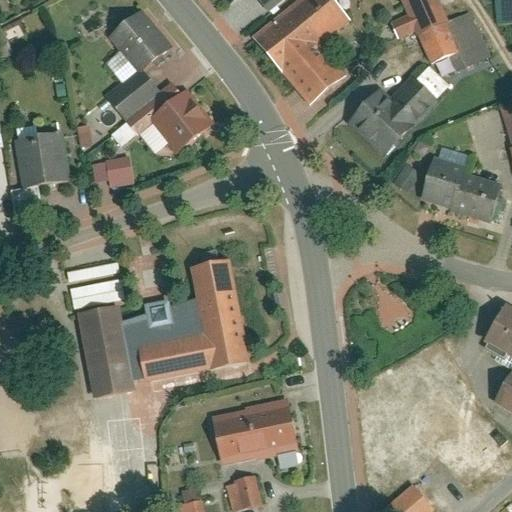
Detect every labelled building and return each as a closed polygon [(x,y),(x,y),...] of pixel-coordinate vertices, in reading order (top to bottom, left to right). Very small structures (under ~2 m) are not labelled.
[(216,0),(228,13),(243,0),(216,0)] [(326,0),(311,0),(251,47),(274,76),(278,73),(310,115),(350,84),(322,49),(348,28),(326,0)] [(256,0),(266,13),(283,0),(256,0)] [(438,0),(398,0),(406,17),(385,25),(393,43),(415,34),(432,73),(465,59),(438,0)] [(511,0),(491,0),(492,20),(511,18),(511,0)] [(118,48),(103,61),(118,78),(98,94),(121,122),(129,126),(167,98),(143,68),(169,47),(137,9),(106,34),(118,48)] [(377,96),(345,132),(378,161),(438,91),(416,72),(387,105),(377,96)] [(166,102),(167,98),(129,126),(131,134),(147,123),(170,154),(209,126),(182,90),(166,102)] [(57,171),(49,122),(0,128),(0,131),(6,173),(0,174),(0,202),(1,213),(31,209),(27,176),(57,171)] [(511,134),(503,137),(511,170),(511,134)] [(111,180),(113,188),(135,185),(130,155),(90,161),(93,183),(111,180)] [(389,183),(407,195),(422,175),(404,163),(389,183)] [(432,164),(419,204),(487,226),(498,191),(462,179),(463,174),(432,164)] [(119,307),(77,313),(91,400),(134,393),(132,384),(249,365),(232,261),(189,268),(194,302),(170,306),(169,301),(142,305),(144,317),(121,321),(119,307)] [(70,286),(69,286),(73,309),(124,301),(120,277),(119,277),(117,264),(68,272),(70,286)] [(511,318),(506,315),(485,353),(510,367),(488,408),(511,421),(511,318)] [(441,393),(390,455),(428,487),(480,426),(441,393)] [(260,458),(297,451),(288,406),(251,413),(260,458)] [(223,466),(260,458),(251,413),(214,421),(223,466)] [(244,471),(211,480),(218,507),(252,497),(244,471)] [(382,511),(434,511),(413,486),(382,511)] [(182,491),(185,502),(199,499),(197,488),(182,491)] [(172,511),(205,511),(205,503),(172,505),(172,511)]
